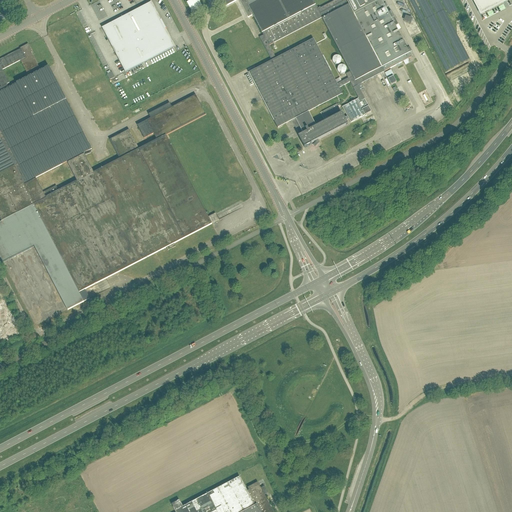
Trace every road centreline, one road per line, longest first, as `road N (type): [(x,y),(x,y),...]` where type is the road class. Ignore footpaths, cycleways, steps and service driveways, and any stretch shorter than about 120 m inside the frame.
road 1 (primary): [(0,466),(322,297)]
road 2 (primary): [(314,283),(0,448)]
road 3 (unclassified): [(0,367),(285,217)]
road 4 (unclassified): [(285,217),(442,134),(511,52)]
road 5 (tertiary): [(285,217),(172,0)]
road 6 (primary): [(511,123),(439,202),(325,277)]
road 7 (primary): [(333,291),(439,224),(511,149)]
road 8 (tertiary): [(350,511),(377,419),(377,398),(353,344)]
road 9 (track): [(377,419),(396,417),(441,387),(511,377)]
